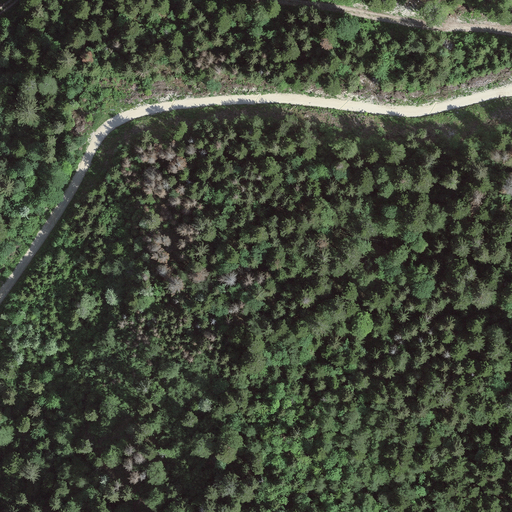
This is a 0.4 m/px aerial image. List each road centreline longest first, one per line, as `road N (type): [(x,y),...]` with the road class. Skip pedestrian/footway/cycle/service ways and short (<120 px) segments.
road 1 (track): [(0,296),(102,132),(132,113),(176,102),(283,98),(429,110),(511,91)]
road 2 (track): [(282,0),(511,33)]
